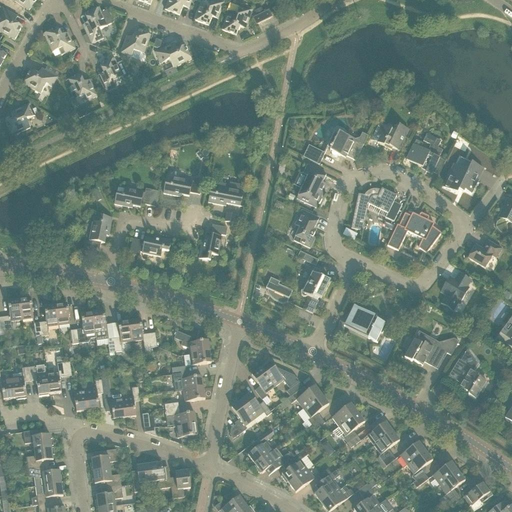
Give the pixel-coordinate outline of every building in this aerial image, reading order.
[(12,0),(20,6),(28,12),(37,0),(12,0)] [(168,0),(168,1),(165,11),(179,16),(182,7),(189,10),(191,0),(168,0)] [(197,12),(194,21),(209,26),(211,18),(218,20),(219,16),(221,11),(223,4),(224,3),(224,0),(212,0),(212,2),(212,3),(211,6),(201,2),(197,12)] [(228,12),(225,21),(221,31),(236,36),(239,28),(245,30),(252,10),(240,6),(237,15),(228,12)] [(0,24),(0,32),(6,36),(14,41),(22,27),(14,23),(17,17),(2,8),(0,11),(0,20),(2,22),(0,24)] [(88,23),(82,26),(91,45),(103,39),(99,31),(107,27),(107,26),(114,23),(107,11),(101,14),(99,8),(85,15),(88,23)] [(272,18),(271,14),(269,10),(253,18),(256,25),(272,18)] [(18,17),(15,22),(21,26),(24,21),(18,17)] [(52,53),(59,50),(62,56),(75,49),(67,33),(61,36),(57,28),(43,35),(52,53)] [(121,54),(139,60),(140,60),(141,60),(142,60),(143,59),(145,55),(144,55),(150,36),(136,31),(133,39),(127,37),(121,54)] [(156,39),(153,48),(157,49),(160,48),(162,42),(156,39)] [(182,65),(191,60),(185,46),(176,50),(174,44),(155,53),(160,65),(169,61),(173,69),(175,68),(176,70),(183,66),(182,65)] [(104,74),(98,77),(99,79),(99,80),(105,93),(116,88),(113,82),(122,78),(122,77),(123,77),(124,81),(127,81),(130,80),(122,62),(117,65),(114,59),(100,66),(104,74)] [(57,78),(45,71),(41,69),(38,75),(30,71),(23,84),(40,94),(46,85),(52,88),(57,78)] [(84,95),(87,101),(97,97),(90,80),(84,83),(80,75),(66,82),(74,100),(84,95)] [(5,123),(12,137),(30,128),(26,120),(35,116),(29,104),(10,113),(13,119),(5,123)] [(87,109),(76,114),(79,119),(90,114),(87,109)] [(396,132),(381,125),(378,124),(370,140),(391,151),(392,149),(398,152),(408,131),(399,126),(396,132)] [(327,147),(324,153),(325,154),(328,147),(331,149),(330,152),(331,153),(331,155),(332,156),(333,157),(335,158),(336,157),(338,156),(340,157),(345,159),(346,157),(356,162),(364,145),(368,136),(362,134),(360,139),(354,140),(339,133),(338,134),(334,132),(327,147)] [(432,175),(439,159),(439,158),(442,151),(437,148),(441,142),(426,135),(423,142),(430,146),(427,152),(413,145),(406,160),(426,170),(425,172),(432,175)] [(309,146),(306,152),(322,160),(325,154),(324,153),(309,146)] [(448,176),(443,188),(457,194),(459,191),(463,193),(464,190),(471,194),(483,170),(474,165),(471,164),(468,172),(457,167),(454,165),(451,171),(450,172),(449,173),(448,175),(448,176)] [(326,176),(307,167),(303,175),(307,177),(297,199),(315,208),(318,204),(319,204),(321,200),(320,198),(323,192),(323,191),(325,188),(326,187),(326,185),(322,183),(326,176)] [(163,194),(178,197),(178,195),(189,197),(190,193),(200,195),(203,180),(195,179),(194,183),(192,183),(192,182),(174,178),(172,185),(166,183),(163,194)] [(210,192),(208,204),(223,206),(223,204),(240,208),(243,192),(244,185),(230,182),(230,185),(219,183),(213,181),(210,192)] [(102,199),(96,187),(90,190),(95,202),(102,199)] [(114,205),(129,208),(129,206),(140,208),(141,204),(155,208),(159,192),(146,190),(145,194),(143,194),(143,193),(125,189),(123,195),(117,194),(114,205)] [(358,195),(351,229),(363,232),(364,226),(364,225),(367,209),(385,218),(394,222),(401,206),(393,203),(396,196),(381,189),(380,192),(379,191),(378,191),(377,191),(376,190),(375,190),(374,190),(373,190),(372,191),(371,191),(370,191),(369,192),(368,192),(368,193),(367,194),(366,194),(365,195),(365,196),(364,197),(361,196),(361,195),(358,195)] [(495,228),(496,228),(497,229),(497,230),(498,231),(498,232),(499,233),(500,233),(501,234),(502,234),(503,233),(504,233),(505,232),(506,231),(506,230),(506,229),(506,228),(505,225),(509,223),(511,224),(511,205),(511,206),(506,204),(503,210),(502,209),(498,217),(499,218),(499,220),(498,220),(497,221),(497,222),(496,223),(495,224),(495,225),(495,226),(495,227),(495,228)] [(295,237),(294,241),(300,244),(310,249),(314,239),(313,238),(315,234),(312,233),(318,219),(302,211),(295,225),(300,228),(295,237)] [(225,222),(240,225),(242,217),(227,214),(225,222)] [(388,244),(387,246),(398,252),(399,249),(407,232),(422,240),(419,247),(419,248),(419,249),(426,254),(441,234),(432,227),(434,224),(427,221),(428,219),(428,218),(428,217),(427,217),(422,214),(421,214),(420,214),(420,215),(419,217),(412,214),(411,217),(405,214),(400,224),(399,226),(397,226),(388,244)] [(83,255),(98,258),(101,243),(105,244),(107,233),(109,234),(112,219),(101,217),(99,224),(93,222),(89,241),(90,241),(90,243),(85,242),(83,255)] [(199,259),(210,262),(211,255),(218,256),(222,238),(221,238),(221,236),(225,237),(227,229),(212,225),(210,235),(206,235),(204,245),(202,245),(199,259)] [(346,230),(343,235),(348,238),(351,232),(346,230)] [(142,254),(160,258),(162,251),(168,252),(171,241),(156,238),(156,241),(145,238),(144,242),(132,240),(129,255),(139,257),(140,253),(142,253),(142,254)] [(475,246),(468,259),(476,264),(485,269),(492,257),(496,259),(501,250),(498,248),(490,243),(488,242),(483,250),(475,246)] [(297,258),(315,267),(318,261),(300,252),(297,258)] [(306,297),(307,297),(311,299),(306,311),(312,315),(318,302),(317,301),(319,298),(321,299),(329,282),(318,276),(320,271),(314,269),(304,289),(303,289),(303,290),(302,290),(301,291),(301,292),(300,293),(300,294),(301,295),(301,296),(302,297),(303,297),(304,298),(305,298),(306,297)] [(448,281),(440,293),(445,296),(441,304),(449,309),(453,312),(458,303),(459,304),(469,289),(467,288),(471,282),(467,279),(459,274),(455,281),(450,278),(448,281)] [(268,283),(265,289),(267,290),(267,292),(268,294),(269,296),(270,297),(271,299),(273,300),(275,301),(276,302),(278,303),(280,304),(282,304),(284,305),(286,305),(292,291),(278,285),(279,283),(271,279),(268,283)] [(31,299),(19,301),(22,321),(33,319),(31,299)] [(10,317),(4,318),(6,335),(12,335),(11,327),(11,322),(22,321),(19,301),(8,302),(10,317)] [(67,305),(56,307),(58,326),(70,325),(67,305)] [(346,322),(344,326),(362,334),(368,337),(368,339),(375,343),(380,333),(382,334),(385,328),(385,327),(384,326),(384,324),(375,320),(376,317),(368,314),(369,312),(355,305),(346,322)] [(46,322),(40,323),(42,337),(48,336),(47,328),(58,326),(56,307),(44,308),(46,322)] [(92,314),(96,338),(96,342),(107,340),(109,354),(115,353),(114,339),(107,340),(105,326),(104,312),(92,314)] [(90,339),(96,338),(92,314),(81,315),(83,330),(77,330),(79,344),(87,343),(90,339)] [(503,332),(497,339),(503,344),(510,349),(511,349),(511,318),(509,323),(511,325),(511,327),(507,335),(503,332)] [(141,321),(129,322),(132,342),(143,341),(144,353),(151,352),(151,348),(149,335),(143,335),(141,321)] [(120,338),(114,339),(115,353),(122,352),(121,344),(132,342),(129,322),(118,324),(120,338)] [(42,337),(40,323),(33,324),(35,338),(42,337)] [(118,324),(105,326),(107,340),(120,338),(118,324)] [(72,345),(79,344),(77,330),(70,331),(72,345)] [(189,350),(189,355),(209,353),(208,341),(192,344),(191,338),(177,332),(174,339),(182,343),(181,346),(189,350)] [(388,339),(397,344),(402,335),(397,333),(390,335),(388,339)] [(412,361),(419,365),(422,367),(424,363),(431,366),(440,350),(450,355),(458,341),(455,339),(438,343),(418,333),(413,342),(411,341),(407,348),(409,349),(404,359),(411,363),(412,361)] [(155,334),(149,335),(151,348),(157,348),(155,334)] [(448,377),(461,385),(459,388),(469,394),(468,396),(475,400),(481,391),(483,392),(487,385),(485,384),(486,383),(477,377),(478,375),(472,371),(477,364),(467,350),(460,361),(459,360),(448,377)] [(209,353),(189,355),(191,367),(211,364),(209,353)] [(285,391),(290,397),(303,388),(294,377),(282,371),(278,374),(270,362),(260,369),(274,388),(283,381),(289,389),(285,391)] [(70,363),(63,364),(65,378),(72,377),(70,363)] [(58,373),(47,375),(50,394),(61,393),(59,378),(65,378),(63,364),(62,364),(57,365),(58,373)] [(46,366),(28,368),(30,382),(36,381),(38,397),(49,396),(48,394),(50,394),(47,375),(46,366)] [(171,369),(172,375),(173,375),(186,374),(185,367),(171,369)] [(11,375),(12,379),(15,399),(16,399),(16,401),(26,399),(24,383),(30,382),(28,368),(22,369),(22,374),(11,375)] [(265,395),(274,388),(260,369),(251,376),(260,387),(255,391),(262,401),(267,397),(265,395)] [(3,401),(15,399),(12,379),(1,381),(0,372),(0,386),(1,386),(3,401)] [(186,374),(173,375),(175,393),(183,391),(183,392),(203,389),(201,378),(187,380),(186,374)] [(108,380),(101,381),(103,395),(110,394),(108,380)] [(96,390),(85,391),(88,411),(99,410),(97,395),(103,395),(101,381),(95,382),(96,390)] [(296,401),(303,410),(322,396),(315,387),(303,395),(300,390),(287,400),(291,405),(296,401)] [(133,397),(122,399),(124,419),(136,417),(134,403),(140,402),(139,398),(138,388),(132,389),(133,397)] [(203,389),(183,392),(185,403),(204,400),(203,389)] [(88,411),(85,391),(74,393),(76,413),(88,411)] [(121,395),(110,397),(110,401),(112,410),(113,420),(124,419),(122,399),(121,395)] [(250,395),(240,402),(254,420),(263,413),(266,417),(271,414),(263,402),(258,406),(250,395)] [(308,421),(311,426),(321,419),(317,414),(329,406),(322,396),(303,410),(310,419),(308,421)] [(254,420),(240,402),(231,409),(239,420),(234,424),(236,425),(230,429),(230,435),(233,440),(247,429),(245,427),(254,420)] [(164,405),(165,412),(179,410),(178,404),(164,405)] [(332,419),(339,428),(357,414),(350,405),(332,419)] [(179,410),(165,412),(166,418),(166,421),(173,427),(173,428),(176,428),(196,425),(194,414),(180,416),(179,410)] [(144,433),(156,437),(155,427),(150,428),(148,414),(142,415),(144,433)] [(343,439),(347,444),(357,437),(353,432),(364,423),(357,414),(339,428),(343,434),(345,437),(343,439)] [(321,419),(311,426),(315,431),(325,424),(321,419)] [(367,437),(373,446),(392,432),(385,423),(367,437)] [(196,425),(176,428),(177,439),(188,438),(188,442),(199,440),(197,425),(196,425)] [(339,428),(333,432),(336,437),(339,438),(343,434),(339,428)] [(259,447),(248,456),(255,465),(273,451),(267,442),(269,440),(270,442),(275,437),(271,431),(265,435),(263,436),(255,442),(259,447)] [(33,444),(34,451),(51,448),(51,447),(53,447),(52,440),(50,441),(50,436),(36,438),(35,432),(23,433),(25,445),(33,444)] [(378,457),(382,462),(392,455),(388,450),(399,442),(392,432),(373,446),(380,456),(378,457)] [(357,437),(347,444),(351,449),(360,442),(357,437)] [(400,457),(407,466),(425,452),(418,443),(400,457)] [(26,458),(28,470),(40,468),(39,463),(53,461),(52,456),(54,456),(53,449),(51,449),(51,448),(34,451),(35,457),(26,458)] [(256,466),(254,468),(259,474),(261,473),(262,475),(265,472),(269,477),(282,467),(289,462),(299,454),(295,449),(286,456),(283,459),(276,449),(273,451),(255,465),(256,466)] [(282,475),(289,484),(307,470),(300,461),(308,455),(305,450),(299,454),(289,462),(293,466),(282,475)] [(93,471),(93,472),(110,470),(109,464),(118,462),(116,451),(104,452),(105,458),(91,460),(92,465),(90,465),(91,472),(93,471)] [(411,477),(415,482),(425,475),(421,470),(432,462),(425,452),(407,466),(413,475),(411,477)] [(392,455),(382,462),(386,467),(395,460),(392,455)] [(159,490),(171,489),(171,488),(169,477),(163,477),(162,464),(157,464),(156,463),(150,464),(150,465),(149,465),(151,483),(158,482),(159,490)] [(432,477),(439,486),(458,472),(451,463),(432,477)] [(145,483),(151,483),(149,465),(148,466),(148,464),(141,465),(141,467),(137,467),(138,481),(132,482),(134,494),(146,492),(145,483)] [(34,478),(35,488),(61,484),(61,483),(63,483),(62,477),(60,477),(59,472),(46,474),(45,468),(40,468),(28,470),(29,477),(34,478)] [(108,483),(109,489),(121,487),(119,476),(111,477),(110,470),(93,472),(93,474),(91,474),(92,480),(94,480),(95,485),(108,483)] [(171,488),(171,489),(172,500),(184,499),(183,490),(190,489),(188,472),(186,472),(186,470),(180,471),(180,473),(175,474),(177,487),(171,488)] [(307,470),(289,484),(296,494),(314,480),(307,470)] [(318,477),(322,482),(331,475),(328,470),(318,477)] [(322,482),(313,488),(317,493),(314,495),(321,505),(340,491),(333,481),(335,480),(340,476),(336,471),(331,475),(322,482)] [(444,497),(447,502),(457,495),(453,490),(465,482),(458,472),(439,486),(446,496),(444,497)] [(425,475),(415,482),(412,484),(416,489),(428,480),(425,475)] [(357,492),(361,497),(371,490),(377,485),(374,482),(368,486),(367,485),(357,492)] [(33,507),(38,506),(50,505),(49,499),(63,497),(62,492),(64,492),(63,485),(61,486),(61,484),(35,488),(37,498),(32,500),(33,507)] [(463,498),(470,507),(468,509),(470,511),(474,511),(482,506),(481,505),(493,496),(488,491),(487,491),(482,484),(470,493),(464,498),(463,498)] [(98,508),(98,509),(115,507),(114,500),(123,499),(121,487),(109,489),(110,495),(96,497),(97,502),(95,502),(96,508),(98,508)] [(464,498),(470,493),(468,489),(461,494),(464,498)] [(353,510),(354,511),(370,511),(379,506),(372,497),(375,495),(371,490),(361,497),(365,502),(353,510)] [(340,491),(321,505),(326,511),(330,511),(336,508),(347,500),(354,495),(351,491),(348,491),(343,495),(340,491)] [(457,495),(447,502),(451,507),(461,500),(457,495)] [(219,511),(220,511),(238,511),(246,507),(239,497),(227,506),(224,501),(214,508),(217,511),(219,511)] [(393,511),(392,510),(385,501),(379,506),(370,511),(393,511)] [(511,511),(511,505),(509,508),(504,501),(489,511),(511,511)]
